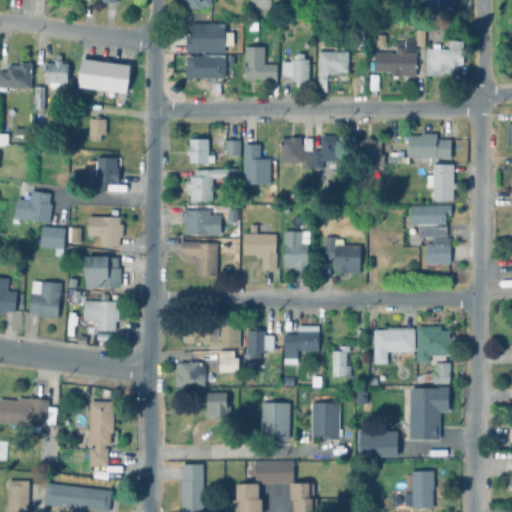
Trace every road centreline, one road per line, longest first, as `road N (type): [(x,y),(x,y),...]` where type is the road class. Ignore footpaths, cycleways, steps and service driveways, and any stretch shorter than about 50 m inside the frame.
road 1 (residential): [(469,511),(480,0)]
road 2 (residential): [(145,511),(153,0)]
road 3 (residential): [(147,301),(511,293)]
road 4 (residential): [(151,110),(467,108),(511,95)]
road 5 (residential): [(0,20),(153,42)]
road 6 (residential): [(146,371),(0,352)]
